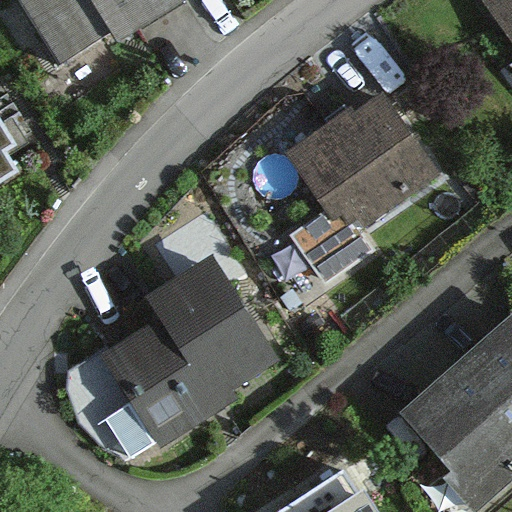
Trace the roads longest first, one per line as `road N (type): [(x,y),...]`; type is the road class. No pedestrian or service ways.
road 1 (residential): [(0,397),(105,486),(160,497),(216,480),(511,234)]
road 2 (residential): [(323,0),(223,86),(106,209),(0,369)]
